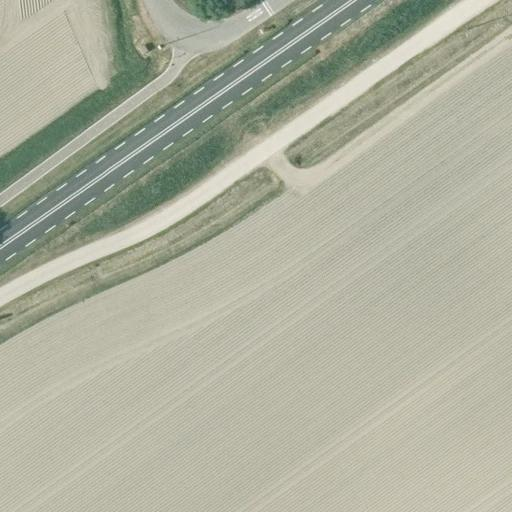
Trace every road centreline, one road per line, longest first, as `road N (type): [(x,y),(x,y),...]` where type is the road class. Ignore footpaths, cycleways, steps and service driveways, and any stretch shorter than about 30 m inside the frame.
road 1 (unclassified): [(0,299),(179,208),(478,0)]
road 2 (primary): [(0,246),(355,0)]
